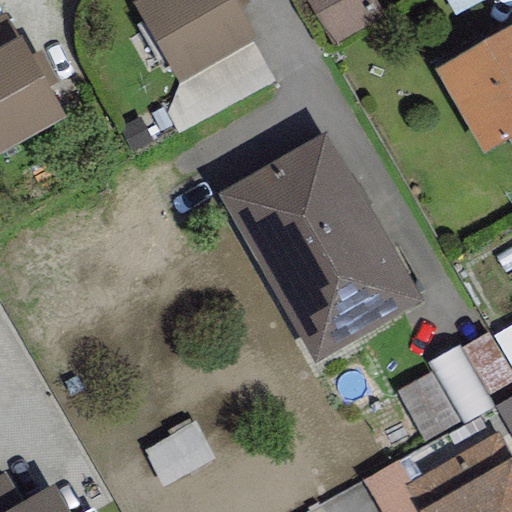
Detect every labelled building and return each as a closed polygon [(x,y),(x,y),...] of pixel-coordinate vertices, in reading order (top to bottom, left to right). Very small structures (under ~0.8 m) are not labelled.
[(136,0),(132,3),(178,84),(252,42),(256,40),(238,9),(249,3),(247,0),(136,0)] [(375,0),(305,0),(332,45),(384,14),(375,0)] [(445,0),(455,17),(485,0),(445,0)] [(0,47),(17,38),(4,14),(0,16),(0,47)] [(511,25),(434,70),(482,154),(506,140),(511,150),(511,25)] [(0,47),(0,153),(64,118),(48,88),(57,83),(40,52),(31,57),(20,36),(17,38),(0,47)] [(274,81),(252,42),(178,84),(166,115),(177,134),(274,81)] [(327,132),(217,193),(314,364),(424,302),(327,132)] [(511,326),(494,336),(511,368),(511,326)] [(511,375),(488,333),(462,348),(490,396),(511,383),(511,375)] [(459,345),(427,363),(462,424),(493,407),(459,345)] [(431,374),(396,392),(425,443),(459,424),(431,374)] [(511,397),(495,407),(511,436),(511,397)] [(409,484),(403,487),(417,511),(511,511),(511,458),(511,459),(496,434),(409,484)] [(409,484),(396,461),(362,481),(380,511),(417,511),(403,487),(409,484)] [(0,511),(7,511),(21,504),(3,474),(0,475),(0,511)] [(21,504),(7,511),(68,511),(52,486),(21,504)]
